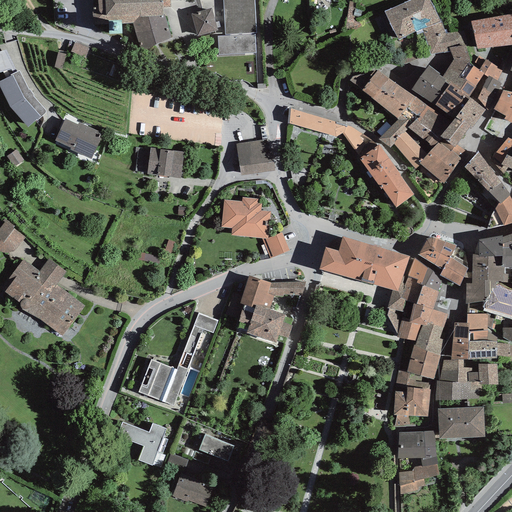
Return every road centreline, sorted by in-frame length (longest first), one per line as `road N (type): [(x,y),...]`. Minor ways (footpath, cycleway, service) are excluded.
road 1 (residential): [(313,247),(301,314),(224,511)]
road 2 (residential): [(0,24),(73,37),(264,97)]
road 3 (residential): [(55,511),(133,332),(166,302)]
road 4 (residential): [(264,97),(344,116),(385,147),(432,212)]
road 5 (residential): [(435,428),(435,387),(467,279),(468,236)]
road 6 (residential): [(166,302),(194,223),(224,178),(277,176)]
road 7 (residential): [(432,212),(511,60)]
road 8 (residential): [(166,302),(313,247)]
road 9 (residential): [(313,247),(334,229),(409,244),(429,224)]
